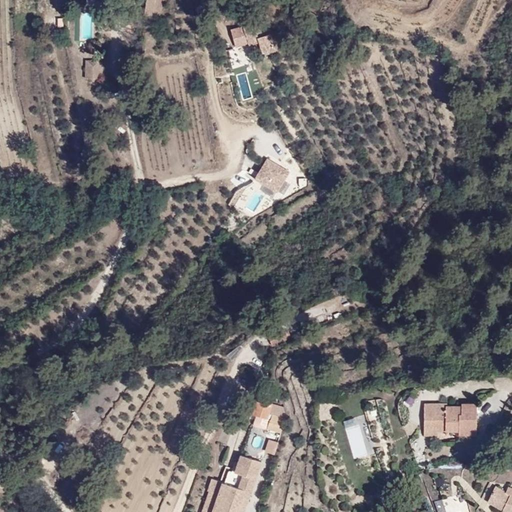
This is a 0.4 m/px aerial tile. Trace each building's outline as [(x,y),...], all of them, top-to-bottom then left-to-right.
[(253,25),(231,31),(235,45),(258,40),(257,37),(253,25)] [(270,34),(257,37),(263,55),(277,52),(270,34)] [(103,59),(85,59),(85,78),(102,78),(103,59)] [(254,179),(277,194),(291,172),(267,157),(254,179)] [(255,215),(262,192),(252,190),(245,213),(255,215)] [(266,333),(272,345),(291,337),(285,324),(266,333)] [(269,395),(261,393),(254,411),(269,416),(273,404),(267,402),(269,395)] [(445,402),(429,402),(429,412),(423,413),(423,424),(434,424),(435,431),(458,431),(459,433),(475,433),(475,402),(463,402),(463,405),(446,405),(445,402)] [(276,414),(271,427),(283,431),(287,419),(276,414)] [(357,425),(346,428),(355,458),(372,453),(362,416),(355,418),(357,425)] [(354,417),(344,419),(346,427),(356,425),(354,417)] [(423,424),(423,434),(434,434),(435,431),(434,424),(423,424)] [(266,439),(265,452),(276,453),(277,441),(266,439)] [(264,457),(241,449),(235,466),(242,469),(238,484),(213,475),(208,488),(211,489),(203,511),(240,511),(241,510),(247,492),(252,494),(264,457)] [(511,511),(511,488),(510,492),(492,485),(486,503),(511,511)] [(241,510),(246,511),(252,494),(247,492),(241,510)]
